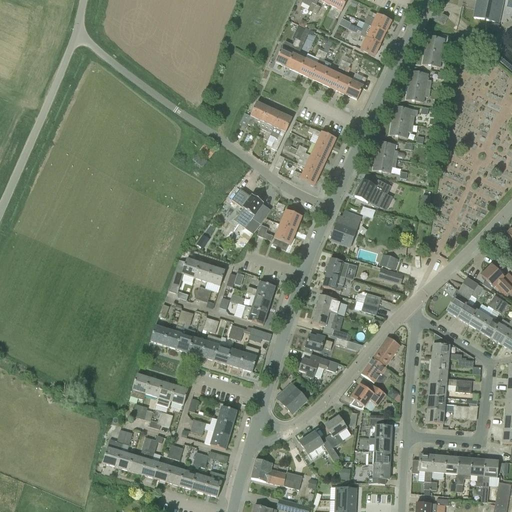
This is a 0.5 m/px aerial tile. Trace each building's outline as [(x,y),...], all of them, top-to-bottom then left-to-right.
[(304,0),(302,4),(309,8),(308,12),(312,14),(316,6),(319,1),(318,1),(318,0),(304,0)] [(333,18),(338,20),(348,0),(333,0),(330,7),(337,11),(333,18)] [(499,24),(504,0),(477,0),(474,19),(499,24)] [(358,4),(352,1),(350,6),(355,9),(358,4)] [(316,6),(312,14),(316,16),(320,8),(316,6)] [(369,13),(364,25),(385,35),(391,23),(377,16),(377,17),(369,13)] [(442,16),(438,24),(443,26),(447,18),(442,16)] [(339,27),(348,31),(350,27),(351,25),(342,20),(339,27)] [(301,21),(299,27),(304,29),(307,24),(301,21)] [(366,39),(380,46),(385,35),(364,25),(361,32),(350,27),(348,31),(353,33),(360,37),(366,39)] [(296,32),(303,35),(305,31),(298,27),(296,32)] [(287,69),(298,75),(305,60),(298,57),(310,32),(305,30),(305,31),(303,35),(299,42),(296,50),(293,55),(287,69)] [(360,37),(353,33),(350,39),(358,42),(360,37)] [(443,47),(444,40),(427,38),(425,52),(446,55),(448,47),(443,47)] [(366,39),(361,52),(374,58),(380,46),(366,39)] [(293,55),(296,50),(292,48),(292,46),(285,43),(282,50),(275,64),(287,69),(293,55)] [(422,66),(440,69),(441,63),(445,64),(446,55),(425,52),(422,66)] [(310,80),(317,66),(305,60),(298,75),(310,80)] [(328,71),(321,68),(317,66),(310,80),(322,86),(328,71)] [(340,77),(328,71),(322,86),(334,91),(340,77)] [(408,87),(430,91),(432,83),(427,82),(428,76),(411,73),(408,87)] [(345,96),(352,82),(340,77),(334,91),(345,96)] [(362,78),(359,85),(352,82),(345,96),(357,102),(363,88),(363,87),(366,80),(362,78)] [(408,87),(406,102),(424,105),(425,99),(429,99),(430,91),(408,87)] [(252,126),(259,129),(262,123),(268,109),(256,104),(252,113),(250,118),(248,117),(245,116),(244,115),(239,127),(246,129),(247,126),(251,128),(252,126)] [(411,117),(412,111),(394,108),(392,122),(413,126),(415,118),(411,117)] [(259,129),(260,130),(266,133),(263,141),(267,142),(271,134),(280,115),(268,109),(259,129)] [(284,134),(285,135),(292,120),(280,115),(271,134),(267,142),(273,145),(271,150),(277,152),(284,134)] [(392,122),(389,137),(407,140),(408,134),(412,134),(413,126),(392,122)] [(312,135),(319,139),(316,146),(330,152),(336,140),(322,134),(314,130),(314,131),(310,129),(308,133),(312,135)] [(394,153),(395,146),(378,143),(375,158),(397,161),(399,153),(394,153)] [(199,152),(207,159),(209,160),(216,152),(206,144),(200,152),(199,152)] [(330,152),(316,146),(310,157),(325,164),(330,152)] [(305,155),(297,151),(295,156),(303,159),(305,155)] [(207,162),(207,161),(197,154),(192,161),(202,169),(207,162)] [(280,157),(274,168),(280,171),(285,160),(280,157)] [(325,164),(310,157),(305,169),(319,176),(325,164)] [(425,157),(424,165),(431,166),(433,158),(425,157)] [(375,158),(373,172),(390,175),(391,169),(395,170),(397,161),(375,158)] [(319,176),(305,169),(302,176),(294,172),(292,177),(300,180),(300,181),(314,188),(319,176)] [(355,198),(364,202),(368,204),(372,196),(379,200),(383,194),(387,196),(390,189),(378,182),(375,189),(363,183),(355,198)] [(236,220),(247,228),(263,205),(252,197),(251,199),(240,191),(232,202),(243,210),(236,220)] [(276,210),(283,213),(285,207),(277,204),(275,210),(276,210)] [(286,212),(282,221),(280,226),(296,232),(302,218),(286,212)] [(331,241),(346,246),(351,248),(362,218),(345,212),(342,219),(339,218),(333,233),(332,234),(330,237),(332,239),(331,241),(331,242),(331,241)] [(280,226),(274,240),(272,245),(277,247),(276,249),(285,253),(288,246),(290,246),(296,232),(280,226)] [(273,238),(266,235),(268,230),(261,227),(257,237),(271,243),(273,238)] [(203,236),(196,246),(203,250),(209,241),(203,236)] [(434,254),(435,255),(435,254),(434,254),(437,249),(430,246),(427,250),(427,249),(426,250),(427,251),(427,250),(434,254)] [(398,261),(382,256),(379,267),(395,273),(398,261)] [(194,280),(199,265),(186,260),(185,264),(179,262),(176,272),(169,293),(177,296),(183,276),(194,280)] [(330,260),(328,268),(326,268),(325,272),(326,274),(339,278),(345,279),(349,265),(330,260)] [(194,280),(207,284),(212,269),(199,265),(194,280)] [(511,292),(511,287),(498,274),(491,267),(481,277),(486,282),(482,286),(491,292),(493,290),(496,288),(506,298),(511,292)] [(212,269),(207,284),(219,289),(222,282),(225,273),(212,269)] [(403,277),(387,272),(384,282),(400,287),(403,277)] [(322,289),(341,294),(345,279),(339,278),(326,274),(322,289)] [(233,287),(233,285),(236,278),(236,277),(230,275),(227,285),(226,288),(232,290),(233,287)] [(466,280),(465,282),(460,291),(465,294),(460,302),(455,299),(446,313),(447,313),(457,320),(466,305),(467,305),(471,298),(471,297),(475,291),(478,287),(466,280)] [(275,289),(260,284),(257,291),(248,289),(246,294),(252,295),(255,297),(271,302),(275,289)] [(195,301),(201,303),(205,290),(199,288),(195,301)] [(205,290),(201,303),(207,305),(211,292),(205,290)] [(471,297),(471,298),(476,301),(480,294),(475,291),(471,297)] [(381,299),(366,295),(363,304),(378,308),(381,299)] [(244,300),(232,296),(230,303),(242,307),(244,300)] [(251,309),(267,314),(271,302),(255,297),(251,309)] [(339,302),(329,300),(320,297),(316,311),(329,315),(331,308),(337,309),(339,302)] [(493,311),(499,300),(495,297),(488,308),(493,311)] [(222,300),(219,310),(226,312),(229,302),(222,300)] [(499,300),(493,311),(498,314),(502,308),(505,310),(507,305),(499,300)] [(378,308),(363,304),(363,305),(361,304),(359,311),(361,312),(361,313),(376,317),(378,308)] [(466,305),(457,320),(458,320),(468,326),(468,327),(477,312),(467,305),(466,305)] [(163,306),(158,318),(165,321),(169,309),(163,306)] [(267,314),(251,309),(251,310),(245,308),(241,320),(263,327),(267,314)] [(477,312),(468,327),(469,327),(479,333),(480,333),(488,319),(491,315),(480,308),(477,312)] [(312,325),(325,329),(327,323),(332,325),(335,317),(329,315),(316,311),(312,325)] [(183,326),(187,314),(182,312),(181,312),(174,333),(168,331),(163,347),(176,351),(182,329),(183,326)] [(187,314),(183,326),(189,328),(190,328),(193,316),(187,314)] [(490,340),(491,340),(499,326),(488,319),(480,333),(480,334),(480,333),(490,340)] [(209,334),(212,322),(206,320),(203,332),(209,334)] [(502,347),(510,333),(511,330),(511,322),(509,325),(502,321),(499,326),(491,340),(502,347),(501,347),(502,347)] [(212,322),(209,334),(215,335),(218,323),(212,322)] [(168,331),(155,327),(150,343),(163,347),(168,331)] [(228,339),(234,341),(238,329),(232,327),(228,339)] [(182,329),(176,351),(189,355),(193,339),(194,339),(195,333),(188,331),(182,329)] [(240,343),(243,334),(244,331),(238,329),(234,341),(240,343)] [(261,340),(263,334),(251,330),(249,336),(261,340)] [(333,331),(331,337),(349,343),(350,337),(348,336),(333,331)] [(511,333),(510,333),(502,347),(511,352),(511,333)] [(433,346),(433,347),(432,359),(449,361),(458,362),(465,363),(465,362),(461,362),(461,360),(461,357),(448,356),(450,345),(434,335),(434,336),(433,346)] [(305,350),(321,355),(323,349),(330,351),(333,344),(324,342),(325,340),(317,337),(316,339),(309,337),(307,343),(305,343),(304,348),(305,348),(305,350)] [(346,350),(349,343),(331,337),(330,340),(336,341),(334,346),(337,347),(346,350)] [(189,355),(201,359),(206,343),(194,339),(193,339),(189,355)] [(400,347),(387,339),(372,360),(385,369),(394,356),(400,347)] [(214,362),(219,347),(206,343),(201,359),(214,362)] [(227,366),(231,351),(224,348),(219,347),(214,362),(227,366)] [(257,359),(259,352),(252,350),(246,348),(244,354),(244,355),(239,370),(252,374),(257,359)] [(244,355),(244,354),(231,351),(227,366),(239,370),(244,355)] [(298,372),(308,376),(307,380),(313,382),(317,369),(327,372),(330,363),(311,357),(309,362),(303,360),(298,372)] [(431,372),(431,373),(448,374),(449,361),(432,359),(432,360),(431,372)] [(361,376),(374,385),(380,376),(381,377),(383,375),(392,382),(396,377),(385,369),(372,360),(361,376)] [(472,383),(462,382),(447,380),(448,374),(431,373),(430,385),(429,385),(471,389),(472,383)] [(137,376),(130,398),(138,400),(140,394),(145,396),(150,380),(137,376)] [(162,384),(150,380),(145,396),(158,399),(162,384)] [(170,404),(175,388),(162,384),(158,399),(156,406),(169,409),(170,404)] [(307,402),(300,395),(291,385),(276,399),(292,416),(307,402)] [(455,394),(461,394),(471,395),(471,389),(429,385),(429,386),(430,386),(429,398),(428,398),(445,400),(446,392),(455,393),(455,394)] [(365,410),(365,409),(369,412),(372,412),(375,408),(377,409),(386,396),(372,386),(368,392),(360,386),(359,388),(360,388),(357,392),(356,392),(351,400),(354,402),(350,407),(360,411),(362,411),(364,409),(365,410)] [(184,404),(188,392),(175,388),(170,404),(183,408),(184,404)] [(399,395),(391,389),(386,396),(394,401),(399,395)] [(470,409),(468,409),(446,407),(446,401),(445,401),(445,400),(428,398),(428,399),(429,399),(427,411),(444,413),(453,414),(469,415),(470,409)] [(197,402),(191,401),(189,411),(188,413),(194,415),(195,412),(197,402)] [(131,418),(137,420),(141,408),(135,406),(131,418)] [(150,424),(150,422),(153,414),(148,413),(149,410),(141,408),(137,420),(150,424)] [(221,408),(219,418),(218,421),(233,426),(237,413),(221,408)] [(443,416),(444,413),(427,411),(427,412),(426,424),(426,425),(442,426),(443,416)] [(163,428),(166,416),(160,414),(157,424),(150,422),(150,424),(149,429),(156,431),(158,429),(159,426),(163,428)] [(166,416),(163,428),(169,429),(173,417),(166,416)] [(325,427),(331,435),(326,439),(333,450),(343,443),(339,437),(347,431),(338,418),(325,427)] [(511,419),(505,418),(505,420),(504,420),(503,425),(504,425),(503,431),(511,432),(511,419)] [(369,440),(391,442),(391,428),(383,428),(383,421),(370,420),(369,428),(372,428),(372,430),(369,430),(369,440)] [(229,439),(233,426),(218,421),(214,434),(229,439)] [(192,428),(204,431),(206,425),(193,422),(192,428)] [(204,431),(192,428),(190,434),(202,437),(204,431)] [(103,465),(115,469),(120,453),(122,446),(126,433),(120,431),(116,444),(115,444),(113,451),(107,449),(105,455),(103,465)] [(502,445),(511,445),(511,432),(503,431),(502,445)] [(214,434),(208,432),(204,445),(225,452),(229,439),(214,434)] [(120,453),(115,469),(128,473),(133,457),(126,454),(132,435),(126,433),(122,446),(120,453)] [(299,444),(308,457),(315,453),(316,454),(324,449),(334,464),(339,460),(333,450),(326,439),(320,442),(315,434),(299,444)] [(152,441),(141,476),(153,480),(158,463),(152,461),(157,444),(161,445),(163,439),(157,437),(155,442),(152,441)] [(139,459),(133,457),(128,473),(141,476),(152,441),(146,439),(139,459)] [(390,455),(391,442),(369,440),(368,453),(390,455)] [(167,459),(173,461),(176,449),(170,447),(167,459)] [(183,451),(176,449),(173,461),(180,463),(183,451)] [(208,458),(202,456),(198,468),(199,468),(205,470),(208,460),(214,461),(216,455),(209,453),(208,458)] [(389,468),(390,455),(368,453),(367,467),(370,467),(389,468)] [(198,468),(202,456),(196,454),(193,465),(197,473),(199,468),(198,468)] [(214,461),(226,465),(228,459),(216,455),(214,461)] [(433,458),(419,456),(419,462),(412,462),(411,475),(418,476),(419,474),(424,474),(424,484),(425,484),(424,491),(430,492),(431,484),(430,484),(431,475),(433,458)] [(431,475),(444,476),(446,459),(433,458),(431,475)] [(444,476),(457,477),(459,460),(446,459),(444,476)] [(470,478),(471,461),(459,460),(457,477),(456,486),(456,494),(462,495),(463,478),(470,478)] [(256,461),(251,481),(261,483),(265,484),(266,480),(272,481),(274,473),(271,472),(272,465),(256,461)] [(471,461),(470,478),(477,479),(477,481),(475,496),(481,498),(484,462),(471,461)] [(489,479),(495,479),(496,480),(498,463),(484,462),(481,498),(481,504),(487,505),(489,484),(489,479)] [(153,480),(166,484),(171,467),(158,463),(153,480)] [(166,484),(179,488),(184,471),(171,467),(166,484)] [(359,485),(375,486),(385,486),(385,481),(389,481),(389,468),(370,467),(367,467),(366,480),(360,479),(359,485)] [(349,482),(350,471),(341,470),(339,481),(349,482)] [(184,471),(179,488),(191,491),(196,475),(184,471)] [(211,473),(209,479),(204,495),(217,499),(222,484),(223,484),(225,477),(211,473)] [(280,474),(274,473),(272,481),(266,480),(265,484),(283,489),(283,488),(288,489),(290,482),(293,483),(294,476),(288,474),(286,474),(286,475),(280,474)] [(191,491),(204,495),(209,479),(196,475),(191,491)] [(302,478),(294,476),(293,483),(290,482),(288,489),(298,492),(302,478)] [(315,491),(317,483),(310,481),(307,489),(315,491)] [(497,494),(496,497),(509,499),(511,487),(498,484),(497,494)] [(335,490),(335,502),(356,503),(356,490),(335,490)] [(506,511),(509,499),(496,497),(493,511),(506,511)] [(334,511),(355,511),(356,503),(335,502),(334,511)]
